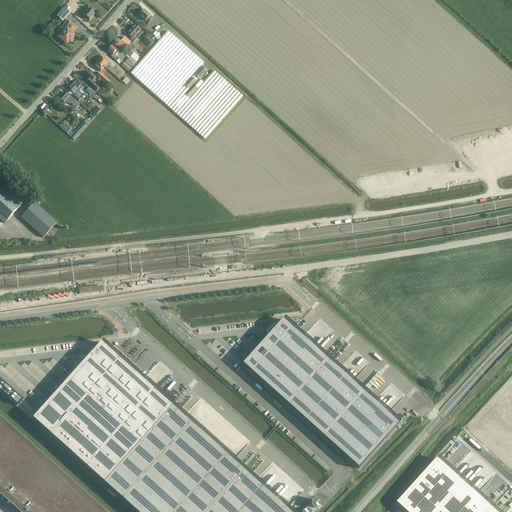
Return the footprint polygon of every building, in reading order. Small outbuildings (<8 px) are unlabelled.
[(89,20),(95,14),(92,12),(95,10),(90,6),(88,8),(89,9),(84,15),(89,20)] [(63,21),(71,12),(65,7),(57,16),(63,21)] [(150,21),(152,19),(150,16),(143,10),(139,16),(145,21),(147,19),(150,21)] [(69,21),(61,29),(65,32),(62,35),(61,34),(60,34),(58,36),(58,38),(61,41),(63,41),(63,40),(67,44),(69,40),(70,41),(73,38),(72,37),(74,35),(72,33),(72,31),(75,27),(69,21)] [(135,25),(131,29),(139,36),(143,32),(135,25)] [(139,36),(131,29),(127,34),(132,38),(130,40),(133,43),(139,36)] [(131,73),(166,105),(205,139),(242,96),(214,71),(203,83),(190,97),(185,93),(184,94),(179,90),(203,63),(168,32),(131,73)] [(154,42),(149,38),(151,36),(148,33),(144,37),(146,39),(143,41),(138,47),(142,51),(147,45),(149,47),(154,42)] [(108,51),(112,55),(111,56),(115,60),(119,64),(122,61),(117,57),(115,56),(118,53),(116,51),(116,50),(112,46),(108,51)] [(102,57),(98,61),(105,67),(109,62),(102,57)] [(131,67),(136,62),(130,57),(125,62),(131,67)] [(105,67),(98,61),(94,66),(101,72),(105,67)] [(122,66),(129,72),(132,69),(125,63),(122,66)] [(180,89),(185,93),(190,97),(203,83),(200,80),(207,72),(201,67),(194,75),(195,75),(193,78),(191,77),(186,84),(186,83),(180,89)] [(89,71),(84,77),(88,80),(86,83),(96,92),(98,89),(92,84),(97,79),(89,71)] [(107,85),(110,82),(100,72),(97,75),(107,85)] [(73,84),(72,84),(78,89),(79,91),(83,87),(81,85),(82,84),(80,82),(80,81),(78,79),(77,80),(76,81),(76,80),(75,82),(74,82),(72,83),(73,84)] [(79,91),(78,89),(72,84),(69,89),(68,90),(72,94),(71,96),(80,104),(83,101),(76,95),(80,91),(79,91)] [(75,107),(78,104),(73,99),(73,100),(65,93),(60,99),(65,104),(67,102),(69,104),(70,103),(75,107)] [(95,116),(100,109),(97,107),(92,114),(95,116)] [(90,121),(94,117),(86,110),(82,114),(87,119),(84,123),(86,125),(90,121)] [(64,122),(60,126),(67,133),(71,129),(64,122)] [(0,219),(5,224),(20,206),(3,191),(1,193),(0,192),(0,219)] [(43,238),(56,223),(34,203),(21,218),(43,238)] [(270,389),(310,344),(283,320),(243,365),(270,389)] [(101,343),(33,419),(105,483),(173,407),(101,343)] [(288,405),(328,360),(310,344),(270,389),(288,405)] [(305,421),(346,376),(328,360),(288,405),(305,421)] [(11,372),(16,376),(12,380),(15,383),(17,382),(20,385),(27,377),(16,367),(11,372)] [(323,437),(363,392),(346,376),(305,421),(323,437)] [(0,389),(18,406),(20,403),(23,399),(0,378),(0,389)] [(29,379),(25,384),(38,396),(42,391),(29,379)] [(341,453),(381,408),(363,392),(323,437),(341,453)] [(511,407),(497,393),(465,429),(511,471),(511,407)] [(206,401),(205,402),(209,406),(207,408),(212,414),(215,411),(206,401)] [(173,407),(105,483),(136,511),(207,511),(244,472),(173,407)] [(359,469),(399,424),(381,408),(341,453),(359,469)] [(106,511),(0,416),(0,487),(27,511),(106,511)] [(438,459),(398,504),(407,511),(497,511),(493,508),(492,508),(491,506),(487,502),(487,503),(482,499),(448,468),(443,464),(443,463),(439,460),(438,459)] [(289,511),(244,472),(207,511),(289,511)] [(311,503),(305,509),(306,510),(307,510),(308,510),(309,510),(310,511),(311,511),(310,511),(315,511),(318,510),(317,509),(316,509),(315,509),(314,509),(313,508),(312,507),(312,506),(311,505),(311,504),(311,503)]
